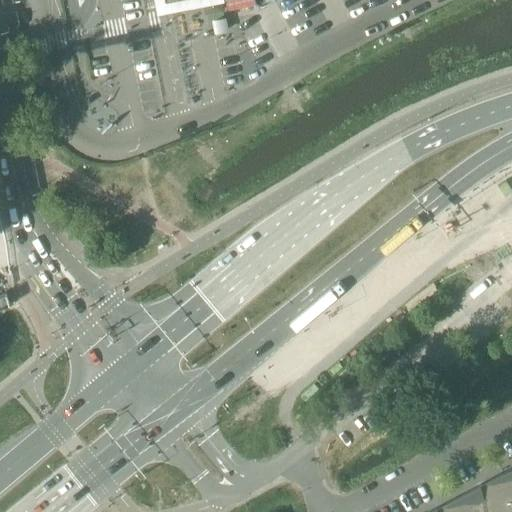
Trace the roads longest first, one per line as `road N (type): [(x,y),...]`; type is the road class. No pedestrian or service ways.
road 1 (unclassified): [(36,0),(66,124),(81,142),(115,148),(219,110),(427,0)]
road 2 (secondary): [(511,106),(388,161),(264,254)]
road 3 (unclassified): [(6,140),(2,174),(23,245),(117,376)]
road 4 (secondary): [(181,406),(383,245)]
road 5 (unclassified): [(297,457),(494,290)]
road 6 (unclassified): [(144,354),(40,229),(6,140)]
road 7 (residential): [(343,511),(511,424)]
road 8 (secondary): [(426,208),(310,234),(264,254)]
road 9 (secondary): [(264,254),(144,354)]
road 10 (secondary): [(117,376),(0,476)]
road 11 (secondary): [(48,511),(157,424)]
road 12 (unclassified): [(157,424),(223,499),(248,486)]
